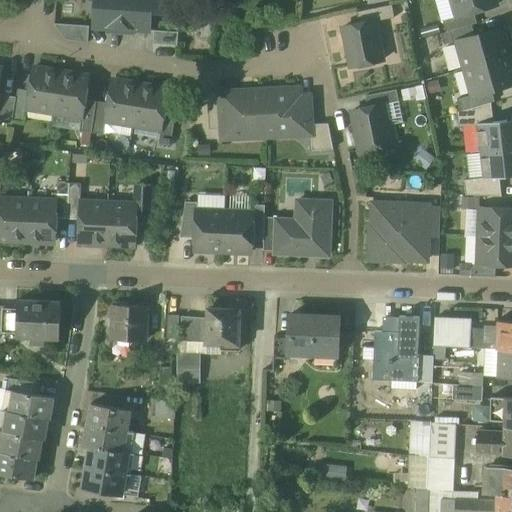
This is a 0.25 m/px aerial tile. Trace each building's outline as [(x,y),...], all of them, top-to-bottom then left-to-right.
[(123,0),(95,0),(94,28),(122,30),(123,0)] [(151,0),(123,0),(122,30),(150,32),(151,0)] [(494,0),(451,0),(457,17),(474,12),(496,6),(494,0)] [(392,5),(356,12),(359,24),(375,21),(375,22),(394,18),(392,5)] [(457,17),(443,21),(446,33),(472,25),(477,24),(474,12),(457,17)] [(359,24),(343,27),(351,67),(383,60),(375,22),(375,21),(359,24)] [(89,26),(55,24),(66,40),(88,43),(89,26)] [(446,33),(441,34),(444,45),(457,42),(475,37),(472,25),(446,33)] [(475,37),(457,42),(464,69),(508,56),(505,47),(507,46),(502,29),(475,37)] [(178,32),(154,31),(153,44),(177,46),(178,32)] [(508,56),(464,69),(472,95),(472,96),(492,90),(511,84),(511,65),(511,66),(508,56)] [(61,72),(33,68),(29,91),(27,109),(54,113),(61,72)] [(88,77),(61,72),(54,113),(82,117),(85,100),(88,77)] [(140,85),(112,81),(108,104),(106,121),(133,125),(140,85)] [(167,89),(140,85),(133,125),(161,130),(164,112),(167,89)] [(300,88),(282,89),(282,93),(273,93),(273,89),(264,90),(267,138),(288,136),(288,127),(311,125),(312,125),(310,95),(301,96),(300,88)] [(29,91),(18,89),(16,97),(12,121),(24,123),(27,109),(29,91)] [(252,95),(243,95),(243,91),(219,92),(219,93),(221,129),(221,130),(244,129),(245,139),(267,138),(264,90),(252,90),(252,95)] [(396,90),(365,96),(368,108),(384,105),(399,102),(396,90)] [(492,90),(472,96),(472,95),(457,100),(460,112),(491,103),(495,102),(492,90)] [(219,93),(207,94),(209,130),(221,129),(219,93)] [(16,97),(5,95),(1,119),(12,121),(16,97)] [(96,102),(85,100),(82,117),(80,132),(91,133),(96,102)] [(108,104),(96,102),(91,133),(103,135),(106,121),(108,104)] [(460,112),(457,113),(458,127),(476,125),(476,124),(493,122),(491,103),(460,112)] [(368,108),(352,111),(360,151),(396,143),(392,124),(387,121),(384,105),(368,108)] [(175,114),(164,112),(161,130),(159,144),(170,146),(175,114)] [(511,119),(493,122),(476,124),(476,125),(479,152),(511,148),(511,119)] [(328,124),(312,125),(311,125),(312,151),(333,149),(328,124)] [(511,148),(479,152),(482,178),(483,180),(499,178),(511,176),(511,148)] [(499,178),(483,180),(482,178),(464,180),(466,195),(501,197),(502,197),(499,178)] [(70,183),(57,182),(56,201),(56,218),(68,219),(70,183)] [(81,184),(70,183),(68,219),(80,219),(81,202),(81,184)] [(154,187),(136,186),(135,205),(136,205),(136,222),(150,223),(151,199),(154,199),(154,187)] [(28,200),(0,199),(0,209),(0,240),(27,241),(28,200)] [(56,201),(28,200),(27,241),(55,243),(56,218),(56,201)] [(278,226),(276,226),(275,251),(275,253),(328,255),(331,202),(297,201),(296,227),(278,226)] [(108,203),(81,202),(80,219),(79,243),(107,245),(108,203)] [(135,205),(108,203),(107,245),(135,246),(136,222),(136,205),(135,205)] [(429,206),(373,204),(372,234),(370,234),(369,255),(374,260),(395,261),(395,259),(427,260),(429,206)] [(511,209),(480,208),(479,236),(511,237),(511,209)] [(225,212),(197,211),(195,251),(223,252),(225,212)] [(253,213),(225,212),(223,252),(251,253),(253,213)] [(278,218),(264,217),(263,251),(275,251),(276,226),(278,226),(278,218)] [(511,237),(479,236),(478,264),(496,265),(511,265),(511,237)] [(478,264),(460,264),(459,275),(495,277),(496,265),(478,264)] [(58,301),(16,299),(16,308),(15,331),(15,335),(30,336),(30,338),(40,339),(40,336),(57,337),(58,301)] [(145,306),(125,305),(125,303),(115,302),(115,305),(113,305),(111,338),(143,340),(145,306)] [(16,308),(0,307),(0,330),(15,331),(16,308)] [(240,309),(208,307),(207,318),(206,342),(239,344),(240,309)] [(338,317),(290,315),(289,336),(289,349),(290,349),(312,350),(336,351),(338,317)] [(178,317),(164,316),(163,338),(175,339),(177,339),(178,317)] [(418,317),(400,316),(400,319),(386,319),(385,332),(375,331),(373,378),(391,379),(391,373),(418,374),(418,356),(417,356),(418,317)] [(207,318),(181,317),(180,340),(206,342),(207,318)] [(471,319),(435,317),(434,344),(446,345),(470,347),(471,328),(471,319)] [(511,320),(497,320),(497,325),(496,342),(486,341),(486,329),(485,329),(471,328),(470,347),(496,349),(507,349),(511,349),(511,320)] [(497,325),(485,325),(485,329),(486,329),(486,341),(496,342),(497,325)] [(289,336),(275,335),(274,356),(290,356),(290,349),(289,349),(289,336)] [(175,339),(163,338),(161,385),(173,386),(175,339)] [(446,345),(434,344),(433,357),(433,359),(446,359),(446,345)] [(511,349),(507,349),(507,357),(496,356),(495,376),(511,376),(511,349)] [(200,353),(178,352),(177,381),(201,382),(200,353)] [(433,357),(418,356),(418,374),(417,380),(432,381),(433,359),(433,357)] [(484,373),(459,372),(459,387),(483,388),(484,373)] [(454,390),(446,389),(445,404),(455,404),(455,400),(458,400),(459,387),(454,386),(454,390)] [(483,388),(459,387),(458,400),(482,401),(483,388)] [(49,396),(12,390),(8,411),(44,417),(46,417),(49,396)] [(505,398),(492,397),(491,419),(504,419),(505,398)] [(174,401),(154,398),(151,416),(174,419),(174,401)] [(127,408),(90,403),(86,424),(123,430),(127,408)] [(8,411),(2,410),(0,408),(0,430),(1,431),(39,437),(41,437),(44,417),(8,411)] [(199,421),(178,420),(177,440),(198,441),(199,421)] [(457,424),(431,423),(430,458),(456,459),(457,424)] [(123,430),(86,424),(83,445),(89,446),(120,451),(123,430)] [(511,426),(504,426),(504,433),(492,432),(492,434),(491,450),(491,453),(511,453),(511,426)] [(39,437),(1,431),(0,438),(0,451),(33,457),(35,457),(39,437)] [(492,434),(477,433),(477,449),(491,450),(492,434)] [(120,451),(89,446),(86,466),(122,472),(126,452),(120,451)] [(0,451),(0,473),(30,478),(33,457),(0,451)] [(430,458),(409,457),(407,489),(417,489),(428,490),(430,458)] [(456,459),(430,458),(428,490),(454,491),(456,459)] [(318,463),(317,477),(343,478),(344,464),(318,463)] [(122,472),(86,466),(82,487),(119,493),(122,472)] [(511,466),(490,466),(489,494),(496,494),(511,495),(511,466)] [(427,511),(428,490),(417,489),(416,511),(427,511)] [(454,491),(428,490),(427,511),(453,511),(454,498),(454,491)] [(511,511),(511,495),(496,494),(496,500),(479,499),(475,499),(475,504),(479,504),(478,511),(511,511)] [(475,499),(454,498),(453,511),(478,511),(479,504),(475,504),(475,499)]
